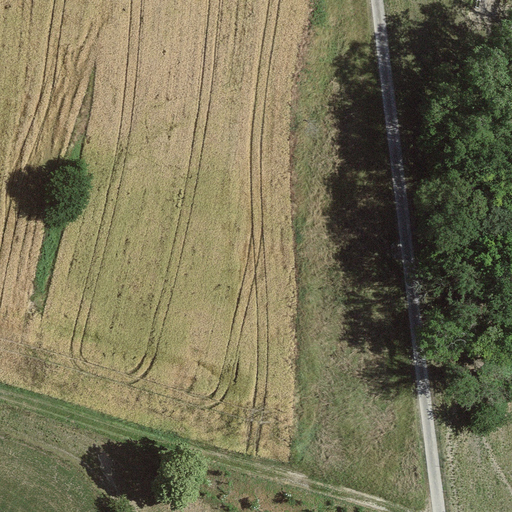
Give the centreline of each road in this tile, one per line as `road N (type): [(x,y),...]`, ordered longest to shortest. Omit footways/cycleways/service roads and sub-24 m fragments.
road 1 (track): [(439,511),(376,0)]
road 2 (track): [(409,511),(0,390)]
